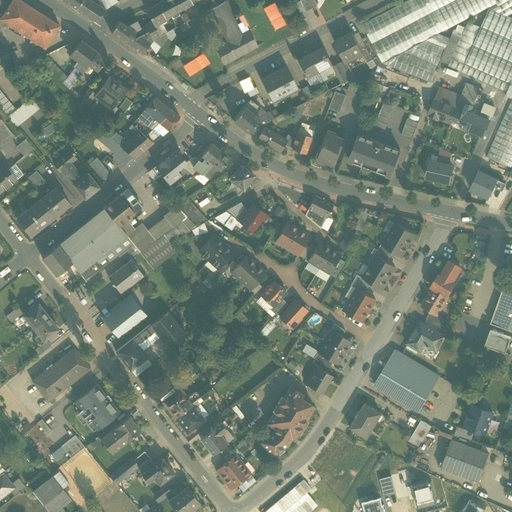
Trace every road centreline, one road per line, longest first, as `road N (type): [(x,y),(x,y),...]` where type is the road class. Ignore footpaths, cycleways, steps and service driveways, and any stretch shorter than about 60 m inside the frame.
road 1 (residential): [(229,511),(25,256)]
road 2 (tertiary): [(199,115),(251,154),(314,182),(449,212)]
road 3 (residential): [(187,106),(385,0)]
road 4 (residential): [(25,256),(199,115)]
road 5 (residential): [(375,343),(320,436),(236,511)]
road 6 (residential): [(375,343),(229,238)]
road 7 (residential): [(449,212),(375,343)]
